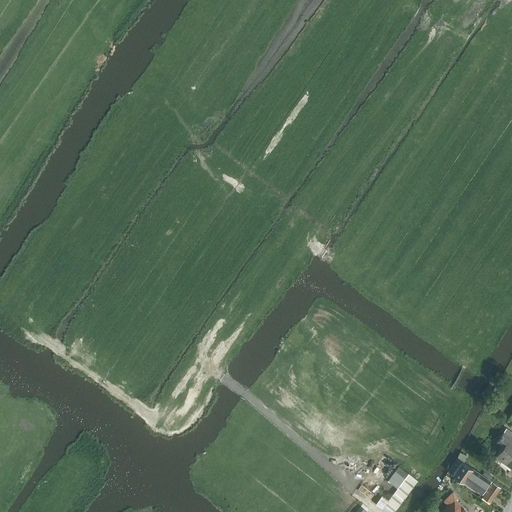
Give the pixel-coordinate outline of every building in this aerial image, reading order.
[(511,466),(511,447),(511,445),(511,439),(504,433),(496,443),(503,448),(497,456),(511,466)] [(460,452),(457,458),(459,459),(464,462),(467,456),(462,453),(460,452)] [(462,461),(454,473),(481,492),(489,480),(462,461)] [(392,511),(416,480),(399,466),(388,481),(397,488),(388,500),(382,495),(375,503),(386,511),(392,511)] [(483,497),(490,502),(499,489),(492,484),(483,497)] [(468,511),(454,498),(456,497),(451,493),(443,501),(448,505),(440,511),(468,511)]
